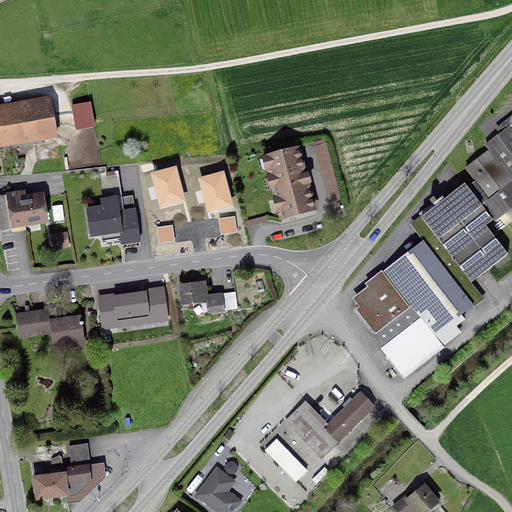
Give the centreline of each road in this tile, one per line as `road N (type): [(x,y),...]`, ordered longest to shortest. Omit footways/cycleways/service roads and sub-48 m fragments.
road 1 (track): [(0,81),(193,70),(511,8)]
road 2 (unclassified): [(321,283),(288,261),(256,254),(0,288)]
road 3 (primary): [(511,57),(321,283)]
road 4 (primary): [(310,296),(119,511)]
road 5 (residential): [(511,296),(391,399)]
road 6 (residential): [(391,399),(310,296)]
